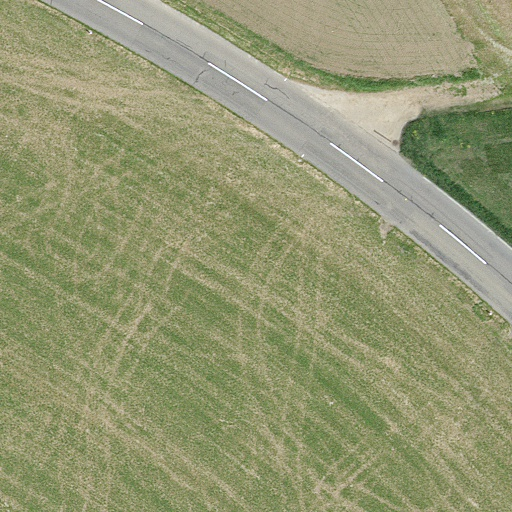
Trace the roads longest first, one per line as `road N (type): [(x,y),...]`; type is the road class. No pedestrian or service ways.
road 1 (tertiary): [(98,0),(299,120),(511,287)]
road 2 (track): [(299,120),(511,97)]
